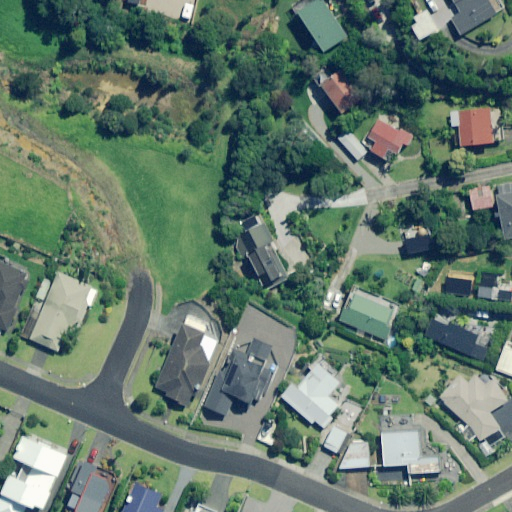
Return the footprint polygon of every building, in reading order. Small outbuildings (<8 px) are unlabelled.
[(349,38),(324,0),(320,0),(320,1),(318,0),(306,0),(304,1),(309,8),(304,11),(299,4),(293,8),(297,15),(301,13),(313,32),(326,53),(349,38)] [(456,0),(465,14),(456,19),(466,37),(511,11),(504,0),(456,0)] [(441,30),(431,11),(418,19),(421,25),(416,28),(423,41),(441,30)] [(367,99),(346,69),(323,86),(344,115),(367,99)] [(497,145),(493,108),(453,112),(454,129),(461,128),(464,149),(497,145)] [(414,138),(381,121),(371,140),(377,143),(373,152),(386,159),(391,150),(404,157),(414,138)] [(369,153),(349,131),(339,139),(359,162),(369,153)] [(495,209),(493,188),(471,191),(474,211),(495,209)] [(511,239),(511,195),(499,198),(507,240),(511,239)] [(235,239),(243,258),(251,255),(265,290),(287,280),(273,246),(276,244),(268,225),(235,239)] [(11,265),(0,260),(0,327),(5,330),(29,272),(11,265)] [(480,284),(478,297),(511,300),(511,282),(511,283),(511,287),(502,286),(502,279),(505,279),(506,275),(483,272),(481,284),(480,284)] [(97,290),(58,273),(40,313),(39,312),(27,338),(59,352),(70,327),(78,331),(88,307),(89,308),(97,290)] [(427,283),(419,279),(412,291),(420,295),(427,283)] [(361,291),(358,298),(351,296),(341,322),(359,329),(356,336),(364,339),(366,333),(387,341),(401,308),(361,291)] [(210,324),(189,315),(156,386),(168,392),(166,395),(188,405),(195,389),(201,392),(214,363),(209,361),(218,340),(205,334),(210,324)] [(481,338),(434,319),(426,338),(488,363),(493,351),(478,345),(481,338)] [(270,370),(280,350),(256,339),(248,356),(236,350),(231,362),(225,373),(221,371),(204,407),(228,418),(238,397),(253,405),(257,397),(265,401),(272,386),(278,374),(270,370)] [(511,350),(508,348),(499,371),(511,376),(511,350)] [(324,359),(319,355),(308,368),(313,372),(299,387),(293,383),(281,397),(313,425),(315,422),(324,429),(333,419),(330,417),(339,407),(329,397),(341,383),(319,364),(324,359)] [(471,426),(463,432),(471,443),(479,437),(483,442),(502,430),(492,413),(511,402),(501,380),(489,386),(479,377),(471,385),(461,377),(447,393),(443,398),(470,425),(471,426)] [(347,432),(335,425),(323,447),(336,453),(347,432)] [(418,459),(417,432),(381,434),(383,467),(409,466),(409,474),(438,473),(437,458),(418,459)] [(48,510),(54,495),(52,493),(58,478),(61,480),(71,458),(25,438),(16,459),(27,464),(20,480),(13,477),(5,495),(0,505),(0,511),(27,511),(30,507),(38,510),(40,507),(48,510)] [(353,440),(340,469),(372,468),(371,440),(353,440)] [(117,483),(98,474),(99,471),(82,463),(80,466),(69,490),(93,501),(91,505),(104,511),(117,483)] [(169,496),(139,483),(126,511),(170,511),(164,509),(169,496)]
